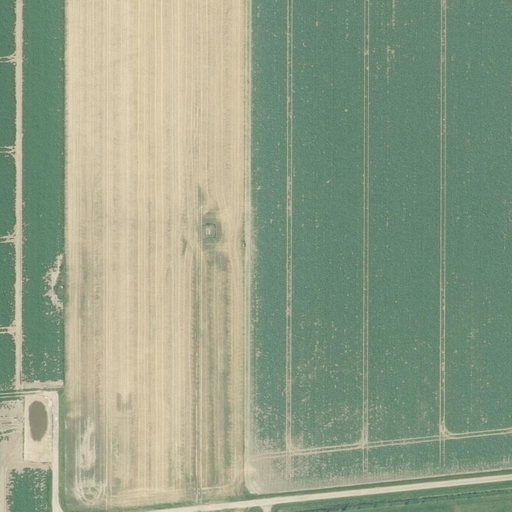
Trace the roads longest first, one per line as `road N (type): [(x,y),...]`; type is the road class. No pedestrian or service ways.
road 1 (track): [(173,511),(511,477)]
road 2 (track): [(54,511),(55,392),(0,396)]
